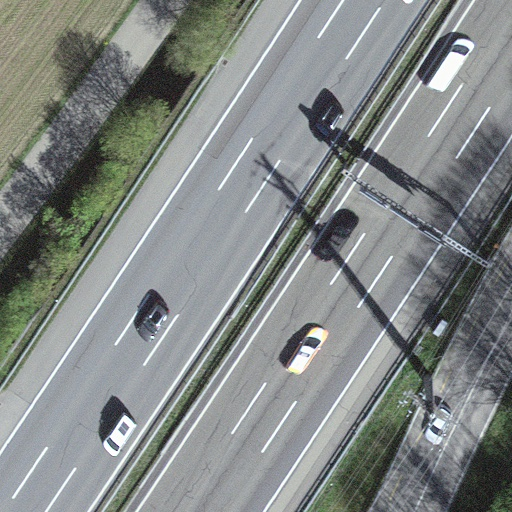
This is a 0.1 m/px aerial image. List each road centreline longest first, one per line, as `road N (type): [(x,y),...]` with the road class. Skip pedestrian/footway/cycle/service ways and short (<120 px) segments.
road 1 (motorway): [(365,0),(24,511)]
road 2 (motorway): [(200,511),(511,42)]
road 3 (unclassified): [(166,0),(0,228)]
road 4 (tertiary): [(511,311),(414,511)]
